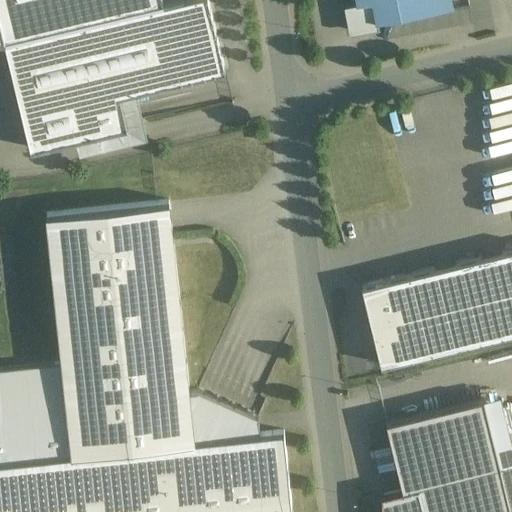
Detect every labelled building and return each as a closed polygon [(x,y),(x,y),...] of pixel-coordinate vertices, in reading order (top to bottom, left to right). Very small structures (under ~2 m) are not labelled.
[(0,0),(0,40),(5,39),(164,1),(163,0),(0,0)] [(167,0),(164,1),(5,39),(31,148),(76,138),(128,125),(120,93),(136,89),(225,68),(209,0),(167,0)] [(440,0),(356,0),(357,2),(344,4),(348,26),(357,32),(379,27),(378,19),(442,7),(440,0)] [(148,137),(136,89),(120,93),(128,125),(76,138),(80,153),(148,137)] [(47,213),(62,362),(0,368),(0,511),(292,511),(284,430),(260,433),(195,440),(189,391),(169,200),(47,213)] [(511,247),(362,284),(382,364),(511,332),(511,247)] [(267,399),(206,371),(197,390),(189,391),(195,440),(260,433),(259,417),(267,399)] [(510,511),(484,397),(386,420),(403,488),(408,511),(510,511)] [(391,467),(391,452),(379,453),(380,467),(391,467)] [(408,511),(403,488),(382,493),(383,511),(408,511)]
